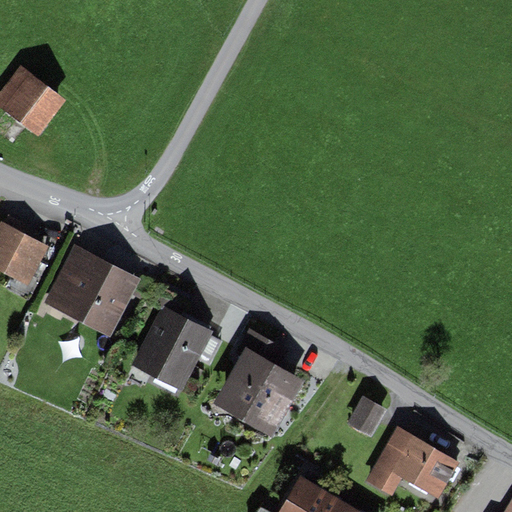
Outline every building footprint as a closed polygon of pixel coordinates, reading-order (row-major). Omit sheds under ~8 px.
[(19,71),(0,96),(0,100),(37,128),(58,100),(19,71)] [(9,217),(0,233),(0,264),(25,278),(42,247),(22,237),(27,227),(9,217)] [(85,311),(82,316),(107,329),(132,281),(101,265),(97,271),(85,265),(76,282),(62,276),(57,286),(70,293),(66,301),(85,311)] [(142,277),(136,289),(147,295),(153,283),(142,277)] [(149,302),(158,286),(153,283),(147,295),(145,300),(149,302)] [(158,374),(161,368),(183,379),(208,332),(180,318),(189,302),(162,288),(153,304),(164,310),(137,364),(158,374)] [(226,398),(269,423),(293,383),(268,368),(271,363),(264,359),(272,346),(252,334),(241,352),(249,357),(249,359),(226,398)] [(364,400),(352,422),(369,432),(382,410),(364,400)] [(438,493),(451,470),(447,468),(451,462),(398,431),(370,482),(390,493),(402,472),(438,493)] [(301,481),(282,511),(317,511),(327,496),(301,481)] [(327,496),(317,511),(352,511),(353,511),(327,496)]
